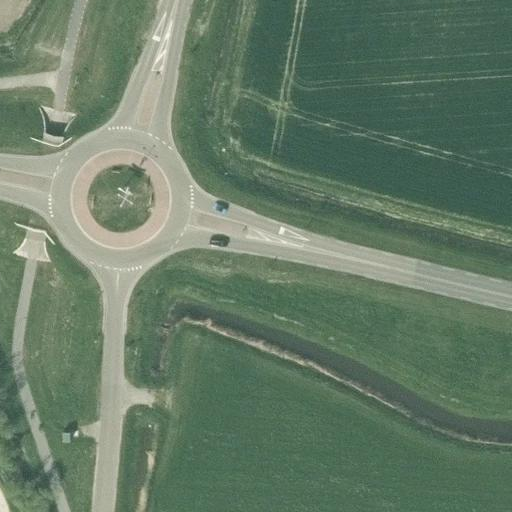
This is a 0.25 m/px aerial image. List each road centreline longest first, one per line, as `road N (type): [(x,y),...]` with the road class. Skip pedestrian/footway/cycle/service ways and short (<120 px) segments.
road 1 (tertiary): [(102,511),(115,258)]
road 2 (primary): [(511,297),(301,246)]
road 3 (primary): [(175,11),(151,53),(122,140)]
road 4 (primary): [(154,149),(175,11)]
road 5 (primary): [(171,233),(301,246)]
road 6 (primary): [(301,246),(182,197)]
